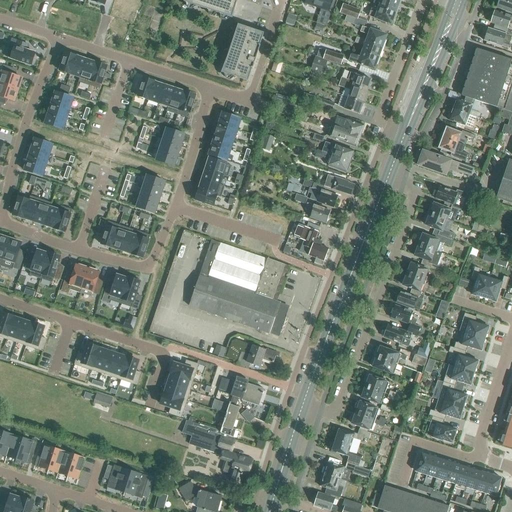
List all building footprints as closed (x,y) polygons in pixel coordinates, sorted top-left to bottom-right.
[(184,0),(184,2),(231,18),(237,0),(184,0)] [(305,0),(304,4),(329,12),(333,0),(305,0)] [(378,7),(395,13),(399,2),(392,0),(373,0),(371,5),(378,7)] [(511,0),(499,0),(497,7),(511,12),(511,0)] [(343,4),(340,13),(367,23),(367,22),(358,19),(361,10),(343,4)] [(378,7),(371,5),(368,16),(374,18),(391,25),(395,13),(378,7)] [(511,23),(511,17),(495,12),(491,23),(507,29),(509,22),(511,23)] [(369,29),(365,28),(367,23),(340,13),(340,14),(355,19),(353,25),(355,26),(353,31),(360,33),(358,38),(356,37),(365,41),(382,47),(387,35),(369,29)] [(294,25),(297,17),(289,14),(286,22),(294,25)] [(222,73),(248,81),(252,69),(253,69),(260,46),(264,33),(238,25),(222,73)] [(511,37),(505,35),(488,30),(484,41),(507,48),(508,48),(509,48),(510,44),(509,44),(511,37)] [(382,47),(365,41),(356,37),(354,43),(363,46),(361,52),(378,58),(382,47)] [(35,53),(26,51),(28,45),(25,44),(12,40),(10,46),(6,57),(10,58),(14,60),(15,60),(17,61),(20,62),(24,63),(24,64),(25,64),(25,63),(27,64),(27,65),(28,64),(31,65),(32,63),(32,62),(33,60),(33,59),(34,56),(35,54),(35,53)] [(467,98),(479,103),(503,110),(511,113),(511,110),(511,62),(511,61),(476,49),(475,50),(460,95),(461,97),(467,98)] [(323,59),(341,65),(343,57),(326,51),(323,59)] [(378,58),(361,52),(359,57),(351,54),(349,61),(374,70),(378,58)] [(76,56),(71,55),(65,53),(62,62),(59,71),(70,74),(76,56)] [(76,57),(76,56),(70,74),(80,78),(78,82),(79,82),(86,60),(77,57),(76,57)] [(310,72),(321,76),(326,61),(315,57),(310,72)] [(86,60),(79,82),(89,86),(96,63),(91,62),(86,60)] [(96,63),(89,86),(96,88),(100,89),(103,78),(107,67),(96,63)] [(15,70),(12,69),(4,67),(2,71),(2,72),(0,71),(0,84),(18,90),(22,79),(21,79),(13,76),(15,70)] [(357,75),(356,74),(351,73),(348,80),(341,77),(340,82),(352,86),(367,92),(371,80),(357,75)] [(139,92),(137,96),(137,97),(138,97),(148,100),(154,82),(143,79),(139,92)] [(164,86),(157,83),(154,83),(154,82),(148,100),(158,103),(164,86)] [(367,92),(352,86),(340,82),(338,86),(345,89),(344,89),(342,96),(363,103),(367,92)] [(6,99),(14,101),(15,101),(18,90),(0,84),(0,102),(1,103),(4,104),(6,99)] [(168,107),(167,111),(166,111),(167,111),(174,89),(166,86),(164,86),(158,103),(167,107),(168,107)] [(184,92),(178,91),(174,89),(167,111),(169,112),(176,114),(177,115),(185,92),(184,92)] [(73,98),(55,92),(51,103),(70,109),(73,98)] [(195,96),(191,94),(185,92),(177,115),(188,118),(192,105),(194,99),(195,96)] [(304,93),(301,99),(309,102),(312,96),(304,93)] [(342,96),(341,95),(337,106),(344,109),(359,115),(359,114),(363,105),(363,103),(342,96)] [(275,103),(282,105),(283,98),(277,96),(275,103)] [(309,102),(331,110),(333,104),(312,96),(309,102)] [(454,106),(452,110),(468,116),(475,118),(478,119),(480,113),(476,112),(479,103),(467,98),(466,102),(456,99),(456,100),(454,101),(453,104),(454,106)] [(70,109),(51,103),(48,113),(66,119),(70,109)] [(468,116),(452,110),(451,114),(449,115),(448,118),(449,119),(448,121),(465,126),(472,128),(475,118),(468,116)] [(511,110),(511,113),(503,110),(501,118),(509,121),(508,126),(503,125),(501,131),(511,135),(511,153),(511,155),(511,110)] [(66,119),(48,113),(44,124),(63,130),(66,119)] [(240,119),(222,113),(218,124),(237,130),(240,119)] [(331,125),(331,126),(359,136),(361,132),(362,131),(364,128),(363,126),(363,125),(345,119),(337,117),(333,126),(331,125)] [(496,117),(492,122),(498,126),(502,120),(496,117)] [(276,120),(269,118),(266,125),(273,128),(276,120)] [(237,130),(218,124),(215,134),(234,140),(237,130)] [(498,127),(493,125),(491,131),(490,131),(487,138),(494,140),(498,127)] [(309,126),(308,130),(320,134),(322,131),(309,126)] [(359,136),(331,126),(328,134),(330,136),(330,138),(355,147),(356,146),(357,145),(358,142),(357,141),(359,136)] [(446,127),(442,138),(465,147),(467,140),(472,142),(474,136),(461,132),(461,133),(446,127)] [(185,135),(166,129),(163,140),(181,146),(185,135)] [(212,144),(230,150),(234,140),(215,134),(213,142),(212,144)] [(265,134),(260,149),(269,152),(273,137),(265,134)] [(321,143),(323,138),(313,134),(311,139),(321,143)] [(462,153),(465,147),(442,138),(438,149),(441,151),(440,153),(440,152),(440,153),(465,162),(467,155),(462,153)] [(53,145),(34,139),(31,150),(49,156),(53,145)] [(181,146),(163,140),(159,150),(178,156),(181,146)] [(228,156),(230,150),(212,144),(209,155),(208,155),(209,155),(211,156),(226,161),(227,161),(228,156)] [(329,144),(326,153),(349,162),(351,157),(353,157),(354,154),(353,152),(353,151),(336,145),(335,146),(329,144)] [(27,160),(46,166),(49,156),(31,150),(27,160)] [(178,156),(159,150),(156,161),(174,167),(178,156)] [(326,153),(317,150),(314,156),(321,159),(321,158),(330,161),(328,166),(345,173),(346,172),(347,171),(349,168),(348,166),(349,162),(326,153)] [(421,167),(427,169),(442,174),(446,176),(448,170),(471,176),(473,169),(422,151),(417,166),(421,167)] [(227,164),(209,159),(205,169),(223,175),(227,164)] [(46,166),(27,160),(24,171),(42,177),(46,166)] [(511,204),(511,161),(509,160),(495,199),(511,204)] [(223,175),(205,169),(202,180),(220,185),(223,175)] [(335,177),(334,177),(328,175),(324,187),(351,196),(355,185),(349,183),(349,182),(335,177)] [(165,182),(147,176),(143,187),(161,193),(165,182)] [(36,179),(35,184),(39,185),(43,192),(45,187),(47,182),(47,181),(37,178),(37,179),(36,179)] [(220,185),(202,180),(199,190),(216,196),(220,185)] [(314,183),(305,180),(303,185),(312,188),(314,183)] [(161,193),(143,187),(140,197),(158,203),(161,193)] [(319,197),(317,202),(334,208),(338,196),(322,191),(314,188),(311,194),(319,197)] [(445,201),(444,204),(453,208),(458,209),(461,211),(467,194),(456,191),(455,193),(440,188),(438,192),(436,191),(434,197),(436,198),(445,201)] [(216,196),(199,190),(195,201),(213,206),(216,196)] [(306,198),(295,195),(293,201),(304,204),(306,198)] [(30,201),(24,219),(34,222),(41,200),(30,196),(29,201),(30,201)] [(13,213),(12,215),(24,219),(30,201),(29,201),(18,197),(14,211),(13,213)] [(136,207),(136,208),(155,214),(155,213),(158,203),(140,197),(136,207)] [(41,200),(34,222),(44,225),(50,208),(52,203),(41,200)] [(453,208),(444,204),(443,207),(434,203),(433,205),(431,204),(429,209),(431,210),(429,214),(446,221),(453,223),(458,209),(453,208)] [(312,212),(309,217),(327,224),(330,211),(307,204),(305,209),(312,212)] [(54,228),(53,229),(65,232),(72,210),(61,206),(59,211),(54,228)] [(50,208),(44,225),(54,228),(59,211),(50,208)] [(446,221),(429,214),(428,219),(425,218),(423,224),(426,225),(425,226),(434,229),(433,233),(443,237),(452,240),(454,234),(442,230),(446,221)] [(108,222),(101,244),(112,248),(119,226),(108,222)] [(321,265),(322,261),(324,262),(329,249),(321,246),(322,242),(315,239),(318,232),(298,225),(294,237),(305,242),(304,246),(311,249),(308,256),(316,258),(314,262),(321,265)] [(119,226),(112,248),(122,251),(129,229),(119,226)] [(129,229),(122,251),(132,254),(139,232),(129,229)] [(132,254),(143,258),(144,256),(144,253),(150,236),(139,232),(132,254)] [(452,240),(443,237),(433,233),(431,237),(422,234),(422,235),(419,234),(417,240),(419,241),(418,245),(440,253),(443,244),(450,246),(452,240)] [(0,265),(1,266),(10,239),(0,236),(0,265)] [(10,239),(1,266),(12,270),(13,268),(19,270),(24,253),(18,252),(21,243),(10,239)] [(212,241),(200,275),(274,301),(287,266),(259,256),(220,243),(212,241)] [(423,259),(421,263),(431,267),(432,265),(438,267),(443,254),(440,253),(418,245),(416,249),(414,249),(412,254),(414,255),(414,256),(423,259)] [(29,257),(25,269),(31,271),(29,275),(40,279),(48,254),(46,254),(47,252),(40,249),(39,251),(37,251),(34,259),(29,257)] [(48,254),(40,279),(52,283),(53,278),(59,280),(63,268),(57,266),(60,257),(48,253),(48,254)] [(431,267),(421,263),(420,267),(411,264),(410,265),(408,264),(406,270),(408,271),(407,275),(423,281),(427,270),(430,271),(431,267)] [(67,275),(62,291),(68,293),(69,290),(80,293),(82,289),(88,269),(76,265),(72,277),(67,275)] [(476,281),(472,295),(483,298),(490,278),(478,275),(480,269),(474,267),(471,279),(476,281)] [(88,269),(82,289),(98,294),(102,283),(96,281),(99,272),(88,269)] [(200,275),(189,306),(269,334),(269,333),(277,336),(284,316),(276,313),(280,303),(274,301),(200,275)] [(411,289),(410,292),(410,293),(420,297),(421,293),(419,292),(423,281),(407,275),(405,279),(403,279),(400,284),(403,285),(403,286),(411,289)] [(108,282),(105,294),(110,296),(109,300),(120,304),(128,279),(117,276),(114,284),(108,282)] [(483,298),(495,302),(497,298),(500,289),(505,290),(509,278),(503,276),(501,282),(490,278),(483,298)] [(128,279),(120,304),(131,308),(132,307),(137,309),(141,297),(135,295),(140,282),(138,281),(138,279),(131,277),(130,279),(128,278),(128,279)] [(26,288),(24,294),(33,297),(35,291),(26,288)] [(449,303),(453,292),(452,292),(448,290),(444,301),(449,303)] [(396,303),(413,309),(417,298),(419,299),(420,297),(410,293),(409,295),(400,292),(400,293),(397,292),(395,298),(398,299),(396,303)] [(408,329),(418,332),(419,329),(419,328),(414,326),(415,321),(409,319),(411,313),(410,312),(410,310),(405,308),(404,310),(395,307),(391,318),(409,324),(408,329)] [(437,312),(435,317),(443,320),(445,314),(437,312)] [(0,337),(6,339),(13,318),(14,317),(12,317),(13,317),(4,314),(3,314),(0,321),(0,337)] [(461,332),(484,339),(488,327),(475,323),(476,317),(475,317),(464,314),(459,331),(461,332)] [(13,318),(6,339),(16,343),(23,320),(14,317),(14,318),(13,318)] [(125,321),(123,327),(133,330),(136,320),(130,318),(129,322),(125,321)] [(23,320),(16,343),(26,346),(33,324),(32,324),(32,323),(23,320)] [(33,324),(26,346),(42,351),(46,339),(40,337),(44,327),(43,327),(43,326),(34,324),(33,324)] [(399,343),(400,343),(400,345),(408,348),(411,340),(409,339),(411,335),(406,333),(388,326),(384,337),(393,341),(393,342),(399,344),(399,343)] [(484,339),(461,332),(459,336),(457,343),(455,343),(454,348),(466,352),(467,347),(481,351),(484,339)] [(273,361),(276,353),(266,349),(265,350),(252,345),(249,356),(244,354),(248,344),(235,340),(232,341),(228,352),(226,351),(223,357),(234,361),(233,364),(248,369),(250,364),(259,367),(262,359),(273,363),(274,362),(273,361)] [(419,348),(416,355),(427,359),(431,345),(424,343),(422,349),(419,348)] [(78,353),(74,365),(91,370),(98,348),(97,348),(97,347),(89,345),(87,345),(84,355),(78,353)] [(457,355),(453,366),(474,373),(478,361),(464,357),(466,352),(454,348),(450,347),(448,352),(457,355)] [(98,348),(91,370),(101,374),(108,351),(107,351),(99,348),(99,349),(98,348)] [(380,348),(376,357),(394,364),(396,358),(405,361),(406,357),(380,348)] [(108,351),(101,374),(110,377),(118,354),(109,351),(109,352),(108,351)] [(118,354),(110,377),(120,380),(127,358),(126,358),(127,357),(118,354)] [(427,359),(416,355),(414,355),(411,363),(424,367),(427,359)] [(394,364),(376,357),(373,367),(399,377),(401,372),(392,370),(394,364)] [(127,358),(120,380),(137,385),(141,373),(135,371),(138,361),(137,361),(137,360),(128,358),(127,358)] [(174,363),(170,374),(171,374),(192,381),(198,365),(186,361),(184,367),(174,363)] [(470,385),(474,373),(453,366),(448,365),(446,372),(443,382),(455,386),(457,381),(470,385)] [(418,385),(423,374),(417,372),(413,383),(418,385)] [(170,375),(167,384),(189,391),(192,381),(171,374),(170,375)] [(369,376),(365,387),(384,394),(386,389),(383,389),(386,382),(369,376)] [(231,396),(238,398),(242,400),(258,406),(264,389),(248,384),(248,382),(237,378),(231,396)] [(227,393),(231,382),(222,379),(220,386),(218,390),(227,393)] [(438,400),(463,408),(467,396),(453,391),(455,386),(443,382),(441,389),(438,400)] [(164,393),(164,394),(186,401),(189,391),(167,384),(164,393)] [(384,394),(365,387),(361,398),(378,404),(380,397),(382,398),(384,394)] [(389,392),(388,395),(393,397),(392,401),(399,403),(402,394),(395,391),(394,394),(389,392)] [(113,399),(97,393),(94,403),(109,408),(113,399)] [(164,394),(160,404),(171,408),(169,411),(169,414),(181,418),(186,401),(164,394)] [(432,417),(444,420),(446,415),(459,420),(463,408),(438,400),(434,411),(430,410),(428,416),(432,417)] [(359,402),(355,413),(375,420),(376,416),(374,415),(376,408),(359,402)] [(231,403),(230,403),(221,433),(222,433),(222,434),(232,438),(235,430),(233,430),(240,408),(230,405),(231,403)] [(381,405),(380,410),(389,413),(391,408),(381,405)] [(511,405),(500,444),(511,448),(511,405)] [(375,420),(355,413),(352,424),(368,430),(371,423),(373,424),(375,420)] [(444,421),(432,417),(430,423),(436,425),(432,438),(452,444),(456,431),(442,426),(444,421)] [(219,459),(220,460),(227,461),(223,472),(232,474),(229,482),(239,485),(243,473),(248,474),(252,461),(230,454),(236,440),(221,436),(222,434),(222,433),(221,433),(204,427),(204,428),(195,426),(195,427),(185,423),(181,433),(192,437),(189,444),(221,455),(219,459)] [(401,430),(395,427),(393,433),(399,435),(401,430)] [(335,434),(333,440),(335,441),(350,445),(353,438),(360,441),(362,441),(363,437),(369,439),(370,433),(367,432),(359,430),(357,435),(339,429),(337,435),(335,434)] [(13,435),(4,432),(0,443),(0,452),(4,454),(4,456),(3,456),(6,457),(13,435)] [(23,438),(13,435),(6,457),(9,458),(9,457),(10,455),(17,458),(23,438)] [(33,442),(23,438),(17,458),(24,460),(24,462),(23,462),(23,463),(26,464),(28,458),(30,453),(31,447),(33,442)] [(333,446),(331,452),(349,458),(347,463),(359,467),(361,461),(362,457),(357,455),(356,455),(358,448),(350,445),(335,441),(333,440),(331,446),(333,446)] [(55,449),(45,446),(43,451),(42,456),(40,462),(38,467),(41,468),(42,466),(49,468),(55,449)] [(65,452),(55,449),(49,468),(56,470),(55,472),(55,473),(58,474),(65,452)] [(75,455),(65,452),(58,474),(61,475),(61,474),(61,472),(68,474),(75,455)] [(431,456),(421,453),(415,471),(425,475),(431,456)] [(85,458),(75,455),(68,474),(76,477),(75,479),(78,480),(85,458)] [(441,459),(431,456),(425,475),(435,478),(441,459)] [(451,463),(441,459),(435,478),(445,481),(451,463)] [(347,463),(345,469),(350,471),(352,471),(351,474),(367,479),(370,471),(359,467),(347,463)] [(455,484),(461,466),(451,463),(445,481),(455,484)] [(325,467),(322,474),(339,480),(343,469),(328,464),(326,468),(325,467)] [(108,466),(105,474),(110,476),(109,479),(107,485),(107,487),(107,488),(115,490),(116,490),(117,488),(125,491),(131,472),(114,466),(113,467),(108,466)] [(471,469),(461,466),(455,484),(454,488),(464,491),(466,487),(471,469)] [(466,487),(475,490),(480,472),(471,469),(466,487)] [(131,472),(125,491),(131,493),(134,493),(133,496),(141,499),(142,499),(142,497),(145,488),(150,490),(153,479),(149,477),(131,472)] [(490,475),(480,472),(475,490),(485,493),(490,475)] [(322,474),(320,481),(322,481),(320,486),(326,488),(325,494),(340,499),(343,488),(337,486),(339,480),(322,474)] [(495,496),(501,478),(490,475),(485,493),(495,496)] [(191,482),(179,489),(186,500),(192,497),(200,499),(198,508),(202,509),(200,511),(210,511),(211,511),(213,511),(216,511),(221,496),(195,489),(191,482)] [(381,497),(377,509),(383,511),(382,511),(446,511),(449,507),(448,507),(384,486),(381,497)] [(323,509),(332,511),(336,511),(337,507),(332,506),(334,498),(318,493),(315,505),(324,508),(323,509)] [(17,511),(21,499),(11,495),(8,503),(8,504),(2,502),(0,507),(0,511),(17,511)] [(375,495),(372,507),(377,509),(381,497),(375,495)] [(22,498),(21,499),(17,511),(35,511),(31,510),(33,502),(31,501),(32,499),(24,497),(24,499),(22,498)] [(344,507),(342,511),(359,511),(360,511),(362,505),(344,500),(342,506),(344,507)] [(157,501),(155,509),(163,511),(165,503),(157,501)]
